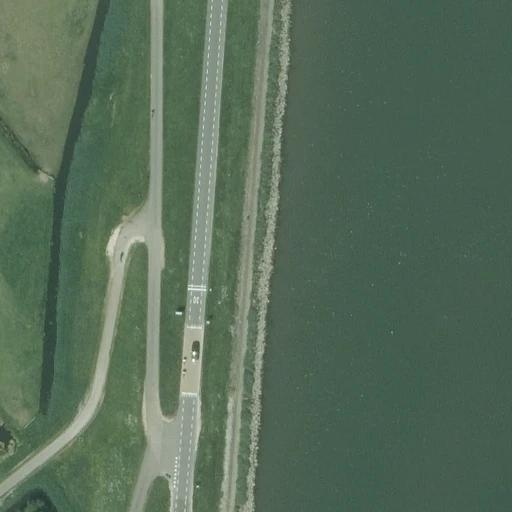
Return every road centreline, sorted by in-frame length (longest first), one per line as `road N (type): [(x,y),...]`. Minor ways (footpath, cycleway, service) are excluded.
road 1 (track): [(182,462),(207,444),(216,388),(244,0)]
road 2 (unclassified): [(182,462),(153,424),(156,0)]
road 3 (tertiary): [(182,462),(216,0)]
